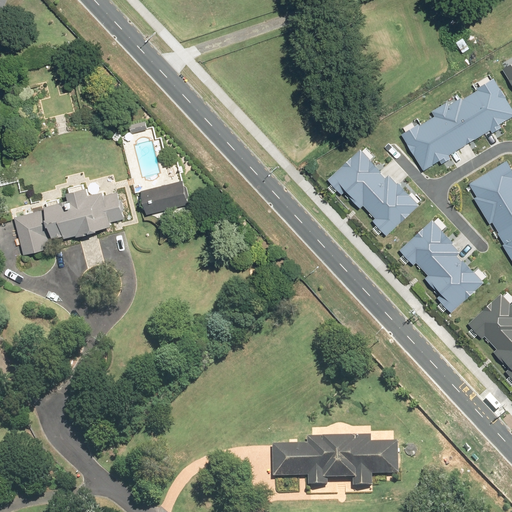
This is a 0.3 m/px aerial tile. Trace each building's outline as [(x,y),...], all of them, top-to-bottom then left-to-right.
[(402,129),(427,169),(511,116),(511,102),(494,73),(477,83),(481,89),(455,105),(451,99),(435,108),(440,115),(419,128),(415,121),(402,129)] [(384,238),(418,204),(361,148),(327,182),(340,195),(345,189),(376,220),(371,225),(384,238)] [(511,161),(470,185),(511,258),(511,161)] [(182,182),(140,193),(146,216),(188,205),(182,182)] [(68,204),(13,215),(21,259),(52,252),(50,242),(65,239),(65,241),(97,237),(112,230),(111,224),(123,221),(118,194),(90,199),(88,193),(67,197),(68,204)] [(441,219),(400,254),(412,268),(416,264),(445,298),(441,302),(450,312),(485,282),(464,258),(470,253),(441,219)] [(54,291),(31,283),(28,292),(51,300),(54,291)] [(511,295),(509,292),(468,327),(480,341),(485,337),(511,368),(511,372),(509,375),(511,378),(511,295)] [(491,394),(488,397),(498,408),(502,405),(491,394)] [(301,446),(267,447),(268,480),(302,479),(302,488),(323,488),(323,482),(348,481),(348,490),(368,489),(368,477),(393,477),(392,445),(366,446),(366,438),(301,440),(301,446)]
